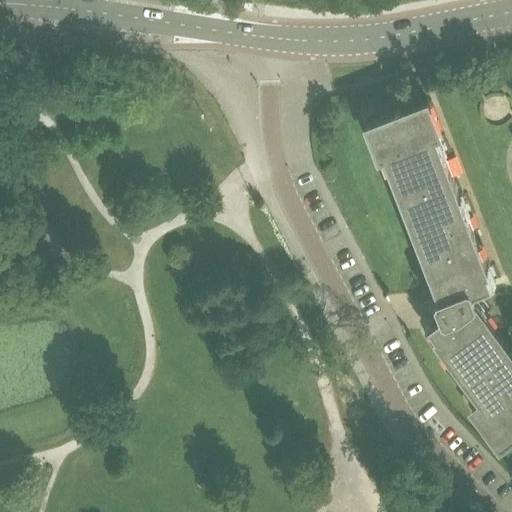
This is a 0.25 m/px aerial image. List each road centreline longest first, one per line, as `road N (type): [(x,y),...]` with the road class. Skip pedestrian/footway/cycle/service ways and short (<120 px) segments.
road 1 (residential): [(279,178),(395,409),(495,511)]
road 2 (secondary): [(0,3),(272,38)]
road 3 (secondary): [(272,38),(369,39),(511,12)]
road 4 (unclassified): [(272,38),(269,112),(279,178)]
